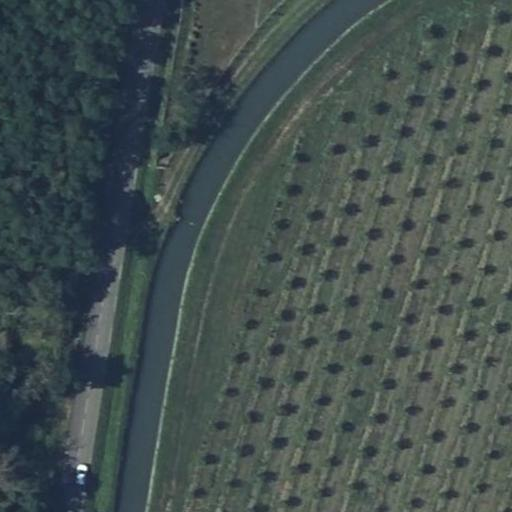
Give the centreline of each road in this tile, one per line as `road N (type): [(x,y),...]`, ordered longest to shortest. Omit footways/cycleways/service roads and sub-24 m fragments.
road 1 (secondary): [(146,0),(65,511)]
road 2 (track): [(110,233),(154,197),(244,36),(289,0)]
